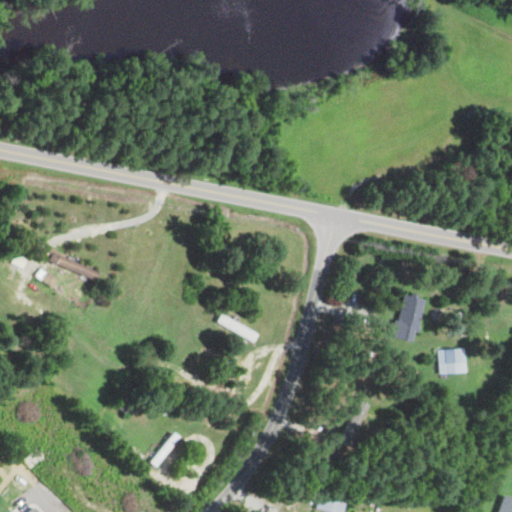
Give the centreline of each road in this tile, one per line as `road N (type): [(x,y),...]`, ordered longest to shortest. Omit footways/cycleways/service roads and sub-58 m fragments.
road 1 (primary): [(511,248),(0,151)]
road 2 (residential): [(204,511),(257,457),(285,404),(335,215)]
